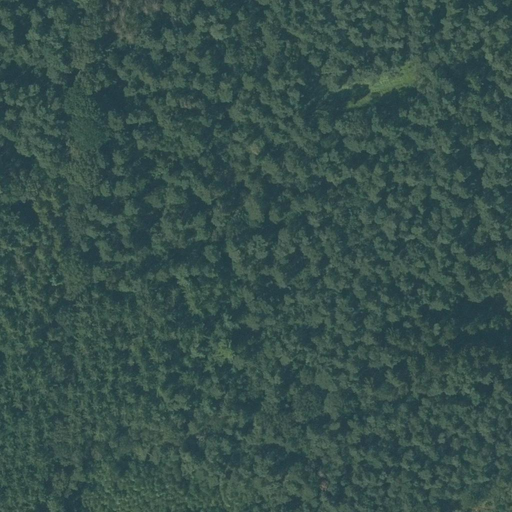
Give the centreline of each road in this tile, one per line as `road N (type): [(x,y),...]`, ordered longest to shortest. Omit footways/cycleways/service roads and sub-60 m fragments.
road 1 (track): [(89,0),(46,511)]
road 2 (track): [(216,511),(511,429)]
